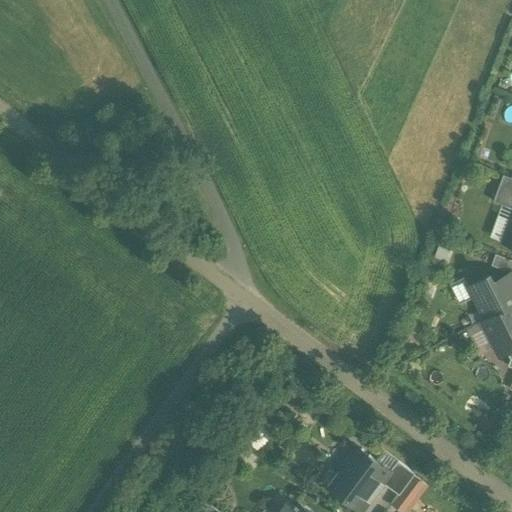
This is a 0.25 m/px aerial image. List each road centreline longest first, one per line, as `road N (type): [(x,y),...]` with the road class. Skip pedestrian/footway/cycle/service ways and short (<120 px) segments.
road 1 (residential): [(511,500),(249,299)]
road 2 (residential): [(249,299),(0,109)]
road 3 (unclassified): [(249,299),(89,511)]
